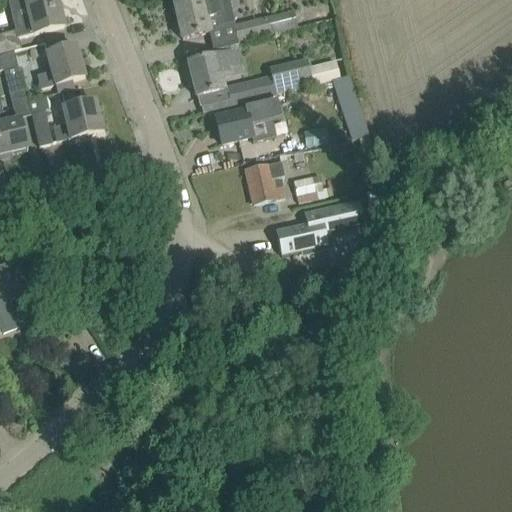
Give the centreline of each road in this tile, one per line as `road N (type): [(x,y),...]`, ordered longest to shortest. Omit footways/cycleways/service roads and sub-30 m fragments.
road 1 (residential): [(183,247),(223,255),(305,337),(316,360),(328,511)]
road 2 (residential): [(0,479),(149,348),(183,247)]
road 3 (residential): [(164,161),(102,0)]
road 4 (residential): [(0,199),(164,161)]
